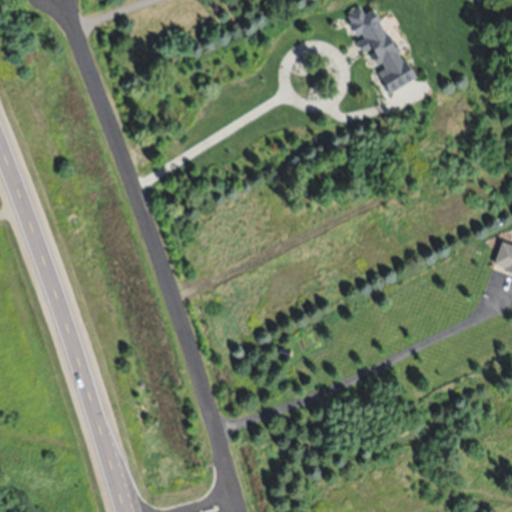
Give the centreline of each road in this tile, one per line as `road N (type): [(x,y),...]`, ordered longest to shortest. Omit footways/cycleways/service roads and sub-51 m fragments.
road 1 (residential): [(238,511),(161,263),(59,0)]
road 2 (secondary): [(0,142),(88,382),(124,511)]
